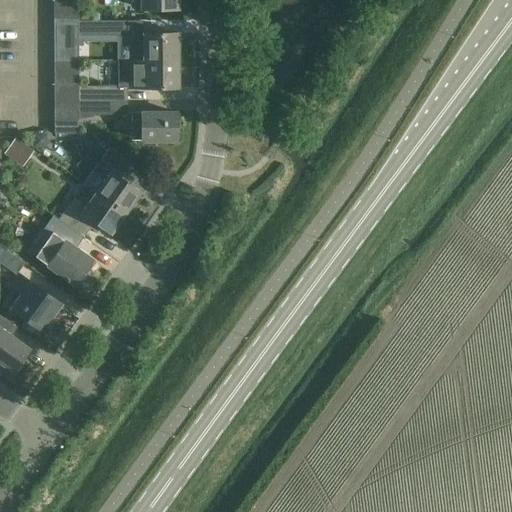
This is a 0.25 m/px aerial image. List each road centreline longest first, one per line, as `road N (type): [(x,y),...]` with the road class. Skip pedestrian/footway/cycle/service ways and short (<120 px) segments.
road 1 (secondary): [(148,511),(511,20)]
road 2 (residential): [(51,438),(200,210),(215,145),(216,0)]
